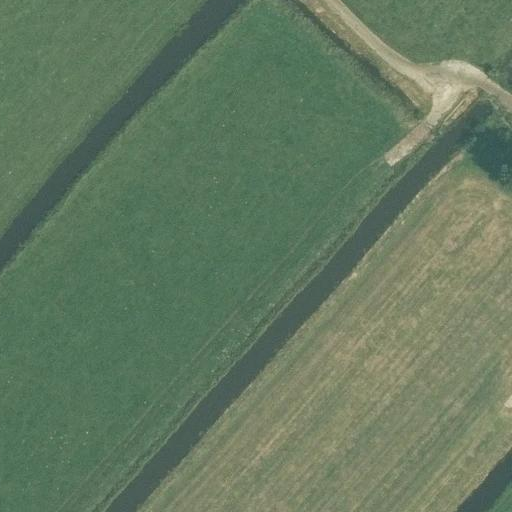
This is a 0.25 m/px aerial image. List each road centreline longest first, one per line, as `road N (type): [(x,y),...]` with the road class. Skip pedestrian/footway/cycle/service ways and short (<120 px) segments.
road 1 (track): [(511,104),(474,79),(451,82),(433,119),(388,161)]
road 2 (track): [(451,82),(414,76),(335,0)]
